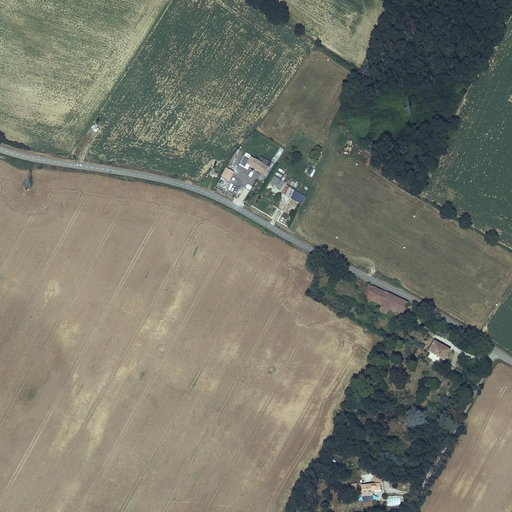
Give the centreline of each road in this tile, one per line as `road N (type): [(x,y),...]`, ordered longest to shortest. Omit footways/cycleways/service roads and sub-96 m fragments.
road 1 (tertiary): [(0,148),(206,192),(497,351)]
road 2 (unclassified): [(391,489),(419,486),(497,351)]
